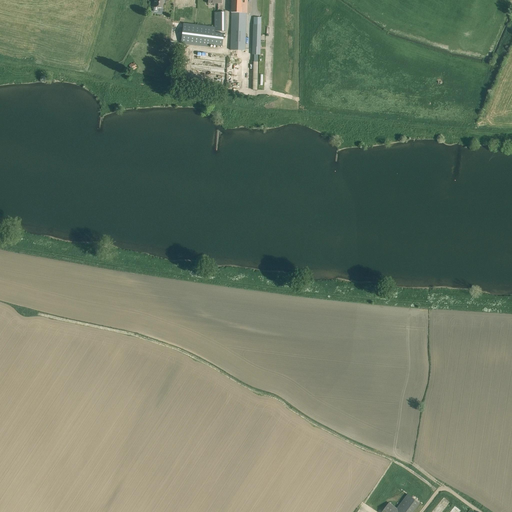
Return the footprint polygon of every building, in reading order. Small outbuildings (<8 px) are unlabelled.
[(155,0),(154,7),(153,11),(154,11),(157,12),(157,11),(158,8),(162,8),(163,3),(164,4),(165,1),(163,0),(155,0)] [(247,13),(247,0),(231,0),(231,12),(232,12),(231,50),(245,50),(246,13),(247,13)] [(181,43),(210,47),(210,44),(222,46),(224,33),(215,32),(215,31),(226,31),(226,12),(214,12),(214,27),(183,23),(181,43)] [(261,25),(253,24),(252,54),(260,54),(261,25)] [(137,68),(134,62),(129,66),(132,71),(137,68)] [(412,511),(420,503),(408,494),(397,508),(389,502),(382,511),(412,511)]
